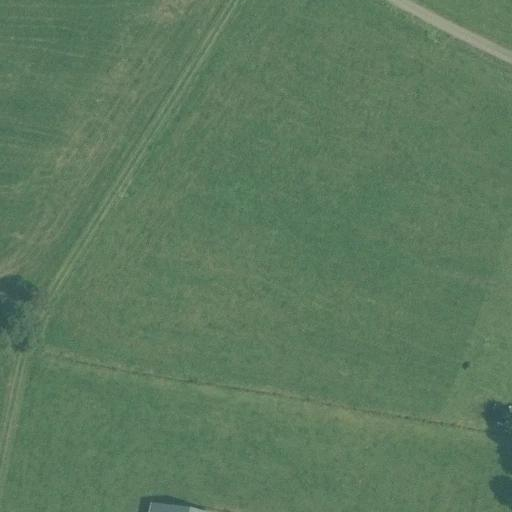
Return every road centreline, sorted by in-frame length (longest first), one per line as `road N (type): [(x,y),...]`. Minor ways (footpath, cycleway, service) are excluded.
road 1 (track): [(0,463),(36,318),(234,0)]
road 2 (unclassified): [(511,53),(404,0)]
